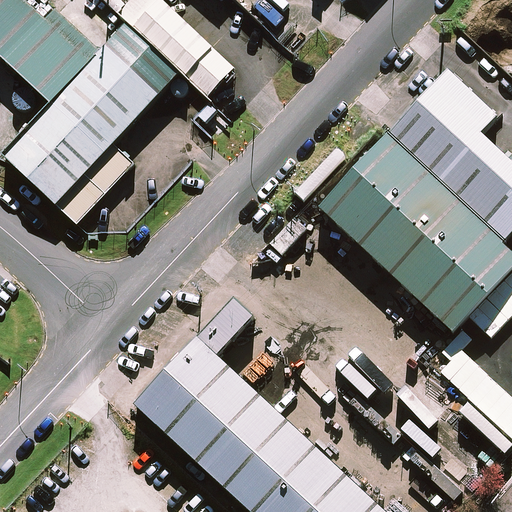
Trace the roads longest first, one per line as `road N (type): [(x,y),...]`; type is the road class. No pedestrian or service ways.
road 1 (residential): [(413,0),(110,328)]
road 2 (residential): [(110,328),(0,447)]
road 3 (residential): [(0,226),(110,328)]
